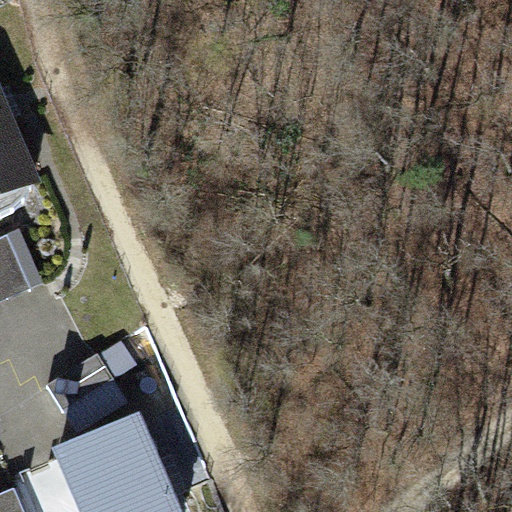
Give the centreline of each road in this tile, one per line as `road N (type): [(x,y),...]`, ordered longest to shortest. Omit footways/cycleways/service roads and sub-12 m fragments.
road 1 (track): [(50,0),(239,511)]
road 2 (track): [(401,511),(511,418)]
